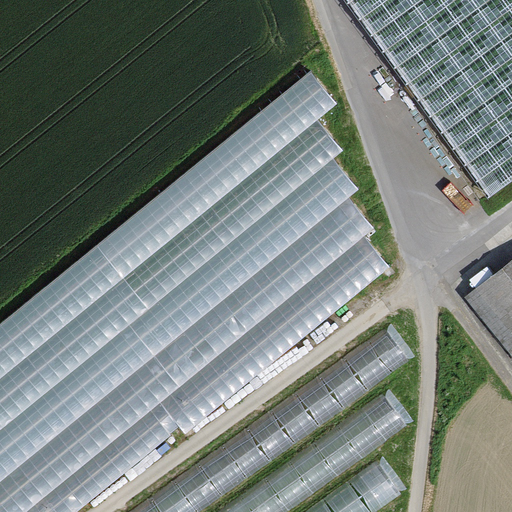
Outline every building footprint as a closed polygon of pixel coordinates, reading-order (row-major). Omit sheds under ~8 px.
[(511,0),(347,0),(488,197),(511,179),(511,0)] [(326,70),(0,319),(0,511),(78,511),(191,426),(191,427),(402,265),(374,229),(383,222),(357,189),(366,182),(342,150),(352,143),(328,111),(346,97),(326,70)] [(511,263),(472,294),(511,346),(511,263)] [(400,336),(122,511),(285,511),(415,430),(387,385),(418,365),(400,336)] [(389,511),(410,499),(390,467),(317,511),(389,511)]
